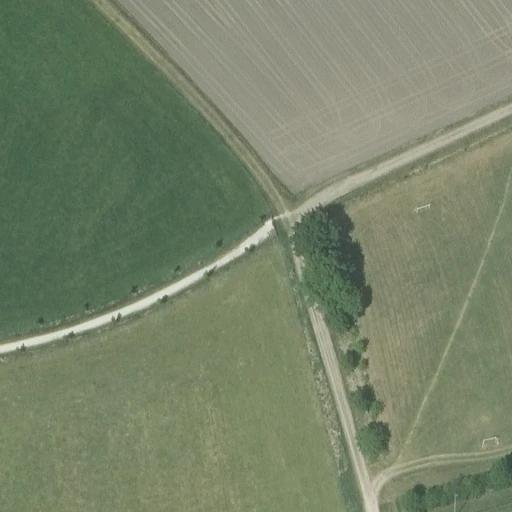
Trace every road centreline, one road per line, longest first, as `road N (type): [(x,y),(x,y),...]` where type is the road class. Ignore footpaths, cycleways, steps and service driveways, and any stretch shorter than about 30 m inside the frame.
road 1 (track): [(364,511),(289,218),(339,187),(511,110)]
road 2 (unknown): [(289,218),(158,294),(48,337),(0,346)]
road 3 (track): [(289,218),(159,62),(95,0)]
